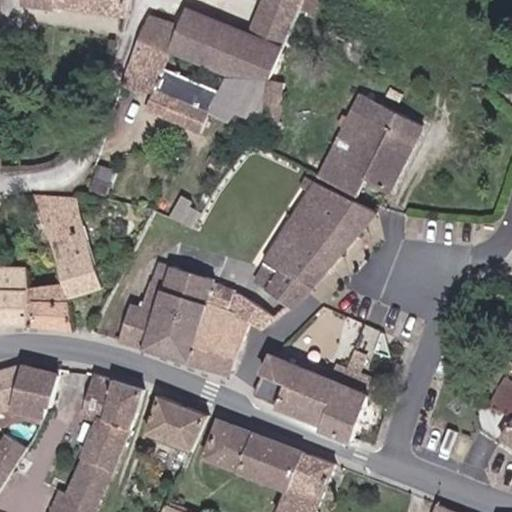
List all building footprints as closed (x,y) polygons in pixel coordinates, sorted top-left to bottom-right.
[(135,0),(28,0),(27,8),(57,12),(58,7),(134,17),(135,0)] [(259,0),(243,34),(281,49),(302,3),(294,0),(259,0)] [(172,28),(178,15),(152,4),(146,18),(172,28)] [(164,51),(243,82),(237,109),(276,117),(283,83),(267,79),(281,49),(243,34),(180,8),(178,15),(172,28),(146,18),(136,41),(164,51)] [(136,41),(118,89),(134,94),(135,91),(141,76),(156,82),(150,96),(145,110),(201,133),(217,92),(161,68),(164,51),(136,41)] [(141,76),(135,91),(150,96),(156,82),(141,76)] [(305,169),(343,192),(350,180),(374,191),(408,124),(348,90),(305,169)] [(108,166),(93,164),(89,191),(104,193),(108,166)] [(235,269),(265,322),(300,288),(362,212),(294,170),(289,178),(296,183),(235,269)] [(158,186),(148,200),(167,216),(177,202),(158,186)] [(37,207),(34,198),(19,197),(20,207),(37,207)] [(79,199),(34,198),(37,207),(64,282),(98,280),(79,199)] [(110,336),(180,358),(188,337),(190,334),(232,349),(239,331),(253,334),(255,332),(228,294),(203,279),(205,274),(163,260),(156,282),(140,277),(133,302),(122,298),(110,336)] [(0,320),(28,322),(33,293),(29,265),(0,263),(0,320)] [(36,322),(79,328),(67,293),(56,291),(54,271),(43,270),(36,322)] [(490,296),(506,301),(509,287),(493,283),(490,296)] [(188,337),(180,358),(224,371),(232,349),(190,334),(188,337)] [(252,397),(319,423),(335,383),(268,354),(247,387),(247,390),(252,397)] [(0,361),(0,394),(4,393),(12,358),(0,361)] [(45,366),(12,358),(4,393),(37,399),(45,366)] [(89,366),(65,358),(56,404),(67,406),(32,476),(50,485),(84,501),(126,411),(132,385),(89,371),(89,366)] [(335,383),(319,423),(317,427),(346,440),(366,384),(340,373),(335,383)] [(511,382),(501,375),(484,400),(507,418),(495,435),(511,446),(511,382)] [(184,450),(201,411),(151,392),(133,428),(184,450)] [(248,429),(212,415),(197,453),(233,467),(248,429)] [(248,429),(233,467),(250,473),(265,436),(248,429)] [(7,438),(17,444),(22,437),(12,431),(7,438)] [(17,444),(7,438),(0,433),(0,470),(5,462),(17,444)] [(265,436),(250,473),(282,486),(298,449),(265,436)] [(307,511),(330,462),(298,449),(282,486),(271,511),(272,511),(307,511)] [(15,467),(5,462),(0,470),(0,474),(7,479),(15,467)] [(79,511),(84,501),(50,485),(37,511),(79,511)] [(425,511),(460,511),(430,500),(425,511)] [(185,511),(186,510),(160,501),(154,511),(185,511)]
